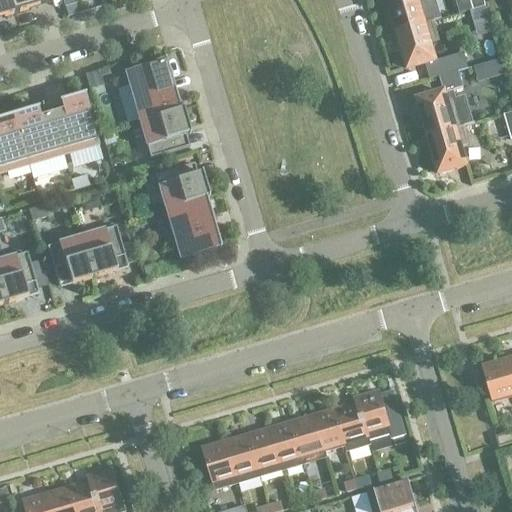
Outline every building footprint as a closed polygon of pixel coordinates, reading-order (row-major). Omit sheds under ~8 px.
[(16,16),(10,0),(0,0),(0,20),(5,20),(16,16)] [(48,0),(10,0),(16,16),(50,6),(48,0)] [(61,0),(64,9),(76,6),(74,0),(61,0)] [(416,0),(387,0),(397,35),(434,24),(434,23),(424,26),(416,0)] [(482,0),(469,0),(473,12),(485,8),(482,0)] [(436,28),(434,24),(397,35),(408,71),(425,66),(429,82),(439,79),(453,75),(459,73),(468,71),(464,55),(435,63),(430,49),(438,46),(433,28),(436,28)] [(140,126),(179,114),(180,113),(165,64),(125,75),(140,126)] [(439,79),(444,95),(417,103),(428,140),(463,129),(463,130),(466,129),(465,129),(475,126),(474,125),(472,125),(464,99),(458,101),(455,92),(463,89),(459,73),(453,75),(439,79)] [(63,158),(98,148),(83,97),(48,108),(48,110),(63,158)] [(13,118),(14,120),(28,168),(63,158),(48,110),(48,108),(13,118)] [(180,113),(179,114),(140,126),(150,161),(189,149),(186,138),(190,137),(183,112),(182,113),(180,113)] [(0,121),(0,176),(28,168),(14,120),(13,118),(0,121)] [(463,129),(428,140),(439,176),(466,168),(460,150),(468,147),(463,130),(463,129)] [(165,212),(204,201),(205,201),(208,200),(201,176),(197,177),(194,166),(155,178),(165,212)] [(204,201),(165,212),(180,263),(220,251),(205,201),(204,201)] [(43,207),(28,212),(31,223),(47,219),(43,207)] [(128,271),(116,229),(81,239),(93,281),(128,271)] [(93,281),(81,239),(46,249),(59,292),(83,285),(83,284),(93,281)] [(134,242),(121,246),(126,265),(139,262),(134,242)] [(39,297),(26,255),(0,263),(0,293),(4,307),(39,297)] [(39,263),(30,265),(37,291),(46,288),(39,263)] [(495,404),(511,398),(511,383),(506,362),(483,369),(494,404),(495,404)] [(392,394),(379,398),(378,395),(355,401),(356,406),(357,406),(368,443),(369,442),(389,436),(391,441),(405,437),(392,394)] [(357,406),(356,406),(335,412),(346,448),(345,448),(347,454),(348,454),(369,447),(369,448),(370,447),(369,442),(368,443),(357,406)] [(325,454),(345,448),(346,448),(335,412),(313,419),(324,454),(325,454)] [(324,454),(313,419),(292,425),(304,467),(325,460),(325,461),(327,460),(325,454),(324,454)] [(304,467),(292,425),(270,432),(282,473),(304,467)] [(282,473),(270,432),(248,438),(260,479),(282,473)] [(511,445),(511,434),(496,439),(499,450),(511,445)] [(260,479),(248,438),(226,444),(238,486),(260,479)] [(203,451),(216,493),(217,492),(238,486),(226,444),(203,451)] [(389,472),(377,476),(380,485),(392,481),(389,472)] [(123,511),(112,473),(88,480),(90,484),(91,484),(98,511),(123,511)] [(356,482),(359,491),(370,488),(368,479),(356,482)] [(359,491),(356,482),(344,486),(347,494),(359,491)] [(374,493),(367,496),(371,511),(407,511),(416,509),(409,485),(410,484),(409,483),(375,493),(374,493)] [(98,511),(91,484),(90,484),(69,491),(74,511),(98,511)] [(51,511),(74,511),(69,491),(47,497),(51,511)] [(326,500),(324,491),(312,495),(315,504),(326,500)] [(315,504),(312,495),(300,498),(303,507),(315,504)] [(51,511),(47,497),(24,504),(26,511),(51,511)]
